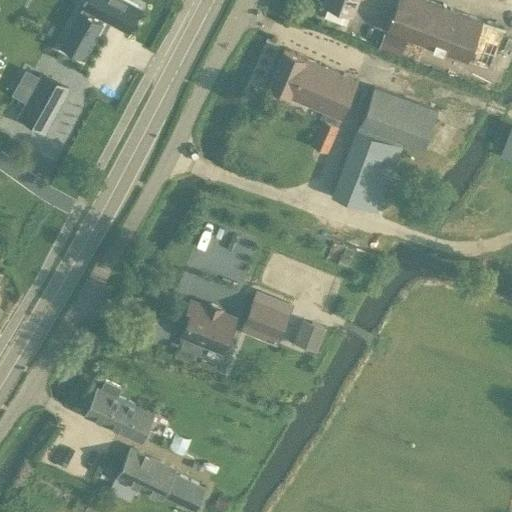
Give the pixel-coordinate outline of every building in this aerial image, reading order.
[(128,27),(140,5),(130,0),(85,0),(67,33),(88,44),(105,14),(128,27)] [(362,0),(365,1),(364,0),(326,0),(325,3),(352,12),(356,0),(362,0)] [(490,67),(505,27),(432,0),(396,0),(386,28),(490,67)] [(384,34),(378,49),(400,57),(405,42),(384,34)] [(283,48),(267,87),(323,111),(320,118),(323,119),(324,117),(339,124),(341,119),(358,80),(283,48)] [(42,71),(17,117),(45,132),(70,86),(42,71)] [(423,149),(438,110),(374,86),(334,194),(377,210),(403,142),(423,149)] [(327,150),(339,124),(324,117),(323,119),(312,143),(327,150)] [(511,158),(511,122),(510,121),(498,153),(511,158)] [(185,320),(179,337),(223,354),(238,316),(190,297),(182,319),(185,320)] [(290,311),(253,297),(240,330),(277,345),(290,311)] [(312,322),(303,344),(317,349),(326,327),(312,322)] [(97,386),(85,412),(141,438),(154,412),(117,395),(121,386),(106,379),(101,388),(97,386)] [(130,447),(117,476),(120,478),(162,497),(194,511),(196,511),(208,487),(174,471),(176,468),(130,447)] [(219,496),(215,505),(223,509),(227,501),(219,496)]
